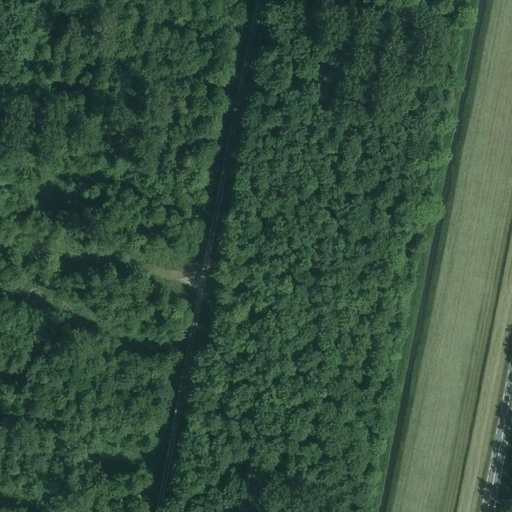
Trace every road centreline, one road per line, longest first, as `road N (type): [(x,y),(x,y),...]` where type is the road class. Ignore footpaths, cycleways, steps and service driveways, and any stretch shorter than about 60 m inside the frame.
road 1 (track): [(157,511),(258,0)]
road 2 (track): [(371,511),(472,0)]
road 3 (track): [(0,242),(203,280)]
road 4 (primary): [(486,511),(511,383)]
